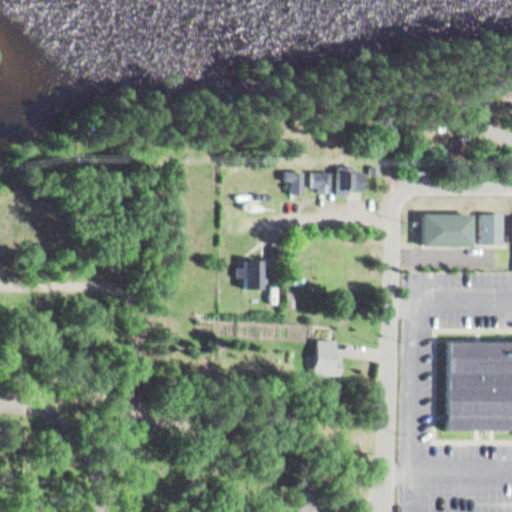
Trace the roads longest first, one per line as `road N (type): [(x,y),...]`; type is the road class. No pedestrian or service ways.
road 1 (residential): [(384,511),(389,221),(396,198)]
road 2 (residential): [(396,198),(428,184),(511,184)]
